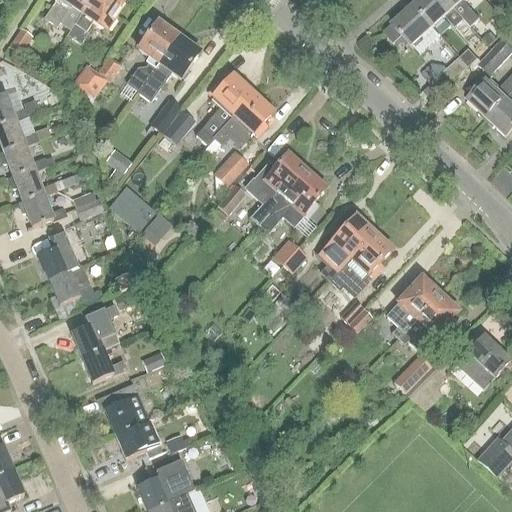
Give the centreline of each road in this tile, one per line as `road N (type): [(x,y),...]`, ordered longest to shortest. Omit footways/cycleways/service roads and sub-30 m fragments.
road 1 (tertiary): [(511,230),(255,0)]
road 2 (residential): [(80,511),(0,334)]
